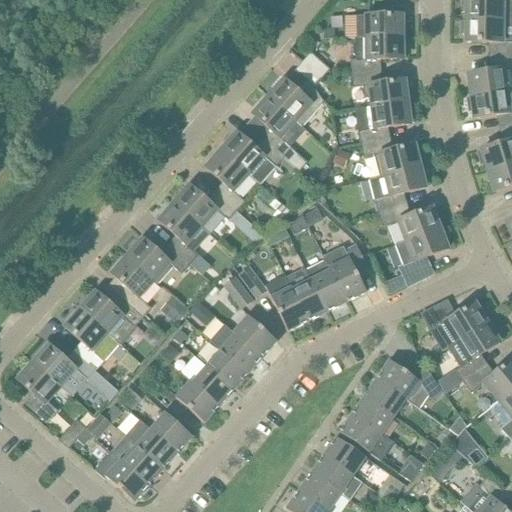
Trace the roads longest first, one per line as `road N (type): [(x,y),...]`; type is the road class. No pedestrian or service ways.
road 1 (residential): [(0,351),(313,0)]
road 2 (residential): [(167,511),(297,362),(489,264)]
road 3 (residential): [(489,264),(460,193),(440,108),(434,0)]
road 4 (residential): [(109,511),(0,411)]
